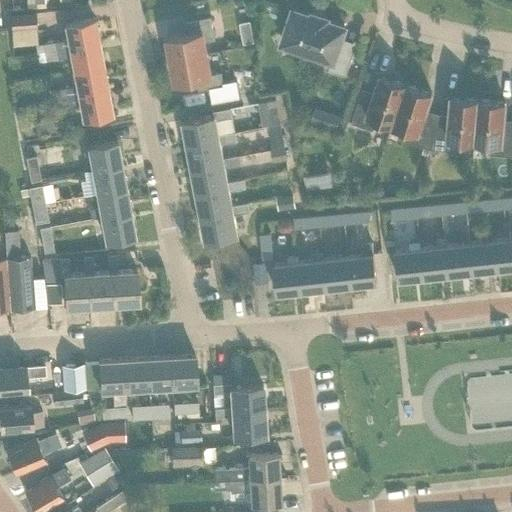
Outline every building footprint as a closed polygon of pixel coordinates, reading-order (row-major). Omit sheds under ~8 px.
[(26,8),(38,8),(37,0),(25,0),(26,3),(26,8)] [(281,42),(333,61),(330,72),(346,77),(353,55),(345,53),(337,50),(345,27),(326,20),(327,17),(312,12),(311,14),(293,8),(281,42)] [(11,30),(36,28),(35,12),(10,14),(11,30)] [(167,36),(166,37),(170,60),(206,53),(204,41),(214,39),(210,17),(185,21),(188,33),(168,37),(167,36)] [(38,53),(98,42),(93,18),(64,23),(67,38),(36,44),(38,53)] [(255,41),(251,20),(240,22),(244,43),(255,41)] [(73,70),(102,65),(98,42),(38,53),(40,61),(44,60),(45,61),(70,56),(73,70)] [(206,53),(170,60),(175,83),(176,82),(176,81),(196,78),(198,90),(208,88),(211,102),(238,97),(235,81),(222,83),(220,72),(210,74),(206,53)] [(77,95),(106,89),(102,65),(73,70),(77,95)] [(392,123),(405,83),(379,75),(372,97),(361,94),(351,122),(373,129),(376,118),(392,123)] [(430,149),(436,118),(424,115),(431,92),(405,83),(392,123),(408,128),(404,140),(430,149)] [(52,99),(65,97),(64,87),(50,90),(52,99)] [(106,89),(77,95),(81,117),(110,111),(106,89)] [(474,140),(478,99),(451,96),(449,120),(436,118),(430,149),(456,151),(457,139),(474,140)] [(65,97),(52,99),(53,107),(67,105),(65,97)] [(511,155),(511,125),(503,125),(505,101),(478,99),(474,140),(491,142),(490,154),(511,155)] [(186,140),(218,134),(216,120),(232,117),(230,108),(212,111),(213,114),(182,120),(186,140)] [(332,111),(327,126),(335,129),(340,114),(332,111)] [(268,126),(272,148),(284,146),(280,124),(268,126)] [(191,164),(223,158),(220,144),(236,141),(234,131),(218,134),(186,140),(191,164)] [(91,170),(120,164),(116,139),(86,145),(91,170)] [(273,162),(287,160),(285,147),(271,150),(273,162)] [(29,181),(40,179),(35,155),(25,157),(29,181)] [(195,188),(227,182),(225,167),(241,164),(239,155),(223,158),(191,164),(195,188)] [(96,193),(125,188),(120,164),(91,170),(82,171),(84,180),(93,178),(96,193)] [(306,190),(332,185),(330,171),(304,175),(306,190)] [(200,211),(232,205),(229,191),(245,188),(243,179),(227,182),(195,188),(200,211)] [(31,205),(44,203),(40,184),(27,187),(31,205)] [(100,219),(130,214),(125,188),(96,193),(98,208),(89,209),(91,218),(100,217),(100,219)] [(292,194),(283,195),(285,208),(294,206),(292,194)] [(511,196),(491,199),(492,209),(511,207),(511,196)] [(467,211),(492,209),(491,199),(466,201),(467,211)] [(442,214),(467,211),(466,201),(441,203),(442,214)] [(232,205),(200,211),(205,240),(237,234),(233,214),(250,211),(248,202),(232,205)] [(44,203),(31,205),(34,223),(47,220),(44,203)] [(417,216),(442,214),(441,203),(416,206),(417,216)] [(391,218),(417,216),(416,206),(390,208),(391,218)] [(344,213),(345,223),(369,221),(368,210),(344,213)] [(320,225),(345,223),(344,213),(319,215),(320,225)] [(130,214),(100,219),(104,240),(134,234),(130,214)] [(294,228),(320,225),(319,215),(293,218),(294,228)] [(43,251),(53,249),(48,226),(38,228),(43,251)] [(495,240),(498,269),(511,267),(511,228),(510,229),(511,238),(495,240)] [(261,259),(272,258),(270,233),(259,234),(261,259)] [(449,274),(445,245),(445,238),(437,239),(438,246),(421,248),(424,277),(449,274)] [(473,271),(498,269),(495,240),(470,242),(473,271)] [(424,277),(421,248),(420,242),(409,244),(410,249),(395,251),(398,280),(424,277)] [(449,274),(473,271),(470,242),(445,245),(449,274)] [(326,288),(322,258),(322,253),(312,254),(313,259),(298,261),(301,290),(326,288)] [(348,256),(351,285),(376,282),(372,253),(348,256)] [(108,270),(111,303),(138,301),(136,269),(116,270),(115,254),(106,254),(107,270),(108,270)] [(108,270),(107,270),(107,271),(92,272),(91,255),(82,256),(83,271),(84,271),(86,305),(111,303),(108,270)] [(301,290),(298,261),(297,255),(287,257),(288,262),(272,264),(275,293),(301,290)] [(0,309),(33,307),(29,256),(0,258),(0,309)] [(326,288),(351,285),(348,256),(322,258),(326,288)] [(84,271),(83,271),(83,272),(68,273),(67,257),(58,257),(59,277),(63,277),(65,306),(86,305),(84,271)] [(255,283),(267,282),(265,261),(253,263),(255,283)] [(168,355),(169,384),(195,383),(194,353),(168,355)] [(148,385),(169,384),(168,355),(147,356),(148,385)] [(125,387),(148,385),(147,356),(123,358),(125,387)] [(99,388),(125,387),(123,358),(97,359),(99,388)] [(83,362),(61,364),(63,390),(85,388),(83,362)] [(0,393),(27,391),(26,377),(45,376),(44,365),(0,367),(0,393)] [(230,408),(263,408),(261,384),(230,386),(230,383),(212,384),(212,393),(229,392),(230,407),(230,408)] [(54,405),(82,401),(80,390),(52,393),(54,405)] [(173,413),(197,412),(196,402),(173,403),(173,413)] [(150,404),(150,417),(168,416),(167,403),(150,404)] [(30,411),(30,404),(0,406),(0,429),(42,426),(41,410),(30,411)] [(131,419),(150,417),(150,404),(131,405),(131,419)] [(101,417),(126,416),(125,406),(101,407),(101,417)] [(91,407),(76,410),(79,423),(94,419),(91,407)] [(265,433),(263,408),(230,408),(230,407),(213,408),(214,417),(231,416),(232,435),(265,433)] [(100,422),(81,431),(89,448),(103,441),(108,439),(124,438),(123,421),(100,422)] [(180,443),(200,441),(199,429),(180,430),(180,443)] [(60,444),(55,432),(36,440),(35,437),(17,444),(18,445),(5,450),(9,459),(7,462),(10,469),(13,470),(14,472),(26,467),(27,467),(44,460),(41,452),(60,444)] [(171,464),(201,462),(201,446),(171,447),(171,464)] [(92,485),(118,470),(103,447),(78,462),(92,485)] [(249,478),(278,476),(277,452),(247,454),(248,466),(214,468),(215,480),(225,479),(249,478)] [(46,507),(62,497),(55,485),(69,477),(62,467),(38,481),(39,482),(24,491),(36,511),(46,506),(46,507)] [(249,478),(225,479),(225,488),(226,492),(249,490),(250,502),(279,501),(278,476),(249,478)] [(215,480),(212,480),(213,489),(225,488),(225,479),(215,480)] [(103,511),(123,499),(117,491),(86,511),(80,511),(76,505),(64,511),(103,511)]
